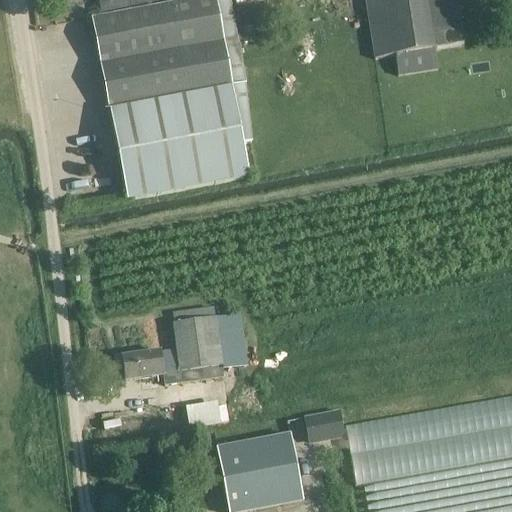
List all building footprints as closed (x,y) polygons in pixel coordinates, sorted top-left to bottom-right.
[(108,111),(109,111),(126,203),(249,180),(243,146),(252,144),(246,86),(239,40),(230,0),(97,0),(101,18),(91,20),(108,111)] [(437,71),(434,51),(463,46),(456,0),(364,0),(374,61),(395,57),(398,78),(437,71)] [(0,290),(39,285),(36,265),(0,270),(0,290)] [(124,382),(162,377),(164,387),(224,379),(222,368),(245,365),(239,316),(172,325),(175,351),(161,353),(121,359),(124,382)] [(511,511),(511,398),(343,424),(353,488),(363,486),(366,511),(511,511)] [(184,408),(186,430),(226,426),(224,404),(184,408)] [(308,447),(344,441),(339,412),(303,418),(308,447)] [(290,436),(216,450),(227,511),(252,511),(302,503),(290,436)]
